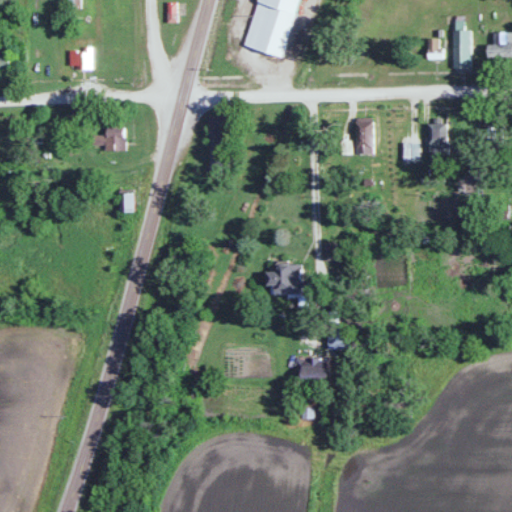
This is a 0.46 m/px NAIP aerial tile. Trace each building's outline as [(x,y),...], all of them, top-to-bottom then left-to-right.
[(246,43),(259,0),(300,0),(283,55),(246,43)] [(167,23),(176,23),(176,4),(167,4),(167,23)] [(453,31),(453,70),(470,70),(470,31),(453,31)] [(488,59),(511,59),(511,33),(493,34),(493,44),(488,44),(488,59)] [(442,61),(442,40),(427,40),(427,61),(442,61)] [(0,47),(0,68),(11,69),(11,47),(0,47)] [(69,70),(91,70),(91,49),(69,49),(69,70)] [(113,66),(113,71),(123,71),(123,53),(98,53),(98,66),(113,66)] [(235,176),(234,152),(227,152),(226,117),(209,117),(210,176),(235,176)] [(356,119),(356,146),(372,147),(373,119),(356,119)] [(447,125),(430,125),(430,162),(447,162),(447,125)] [(106,152),(124,152),(124,134),(106,134),(106,152)] [(134,193),(120,193),(120,213),(134,213),(134,193)] [(302,265),(277,264),(276,273),(269,273),(268,296),(302,297),(302,265)] [(349,330),(327,330),(327,350),(349,350),(349,330)] [(294,382),(327,382),(327,357),(294,357),(294,382)]
